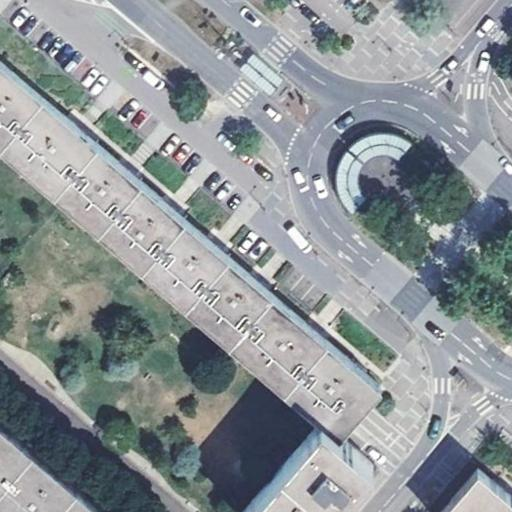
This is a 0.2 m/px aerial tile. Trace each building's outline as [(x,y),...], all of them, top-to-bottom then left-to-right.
[(322,418),(340,433),(357,413),(381,384),(315,328),(260,281),(217,245),(175,209),(131,171),(80,128),(0,59),(0,143),(64,199),(322,418)] [(338,140),(341,210),(419,206),(416,137),(338,140)] [(340,433),(322,418),(243,511),(331,511),(350,490),(374,463),(340,433)] [(0,506),(4,510),(6,511),(106,511),(0,420),(0,506)] [(511,511),(511,495),(479,467),(440,511),(511,511)]
